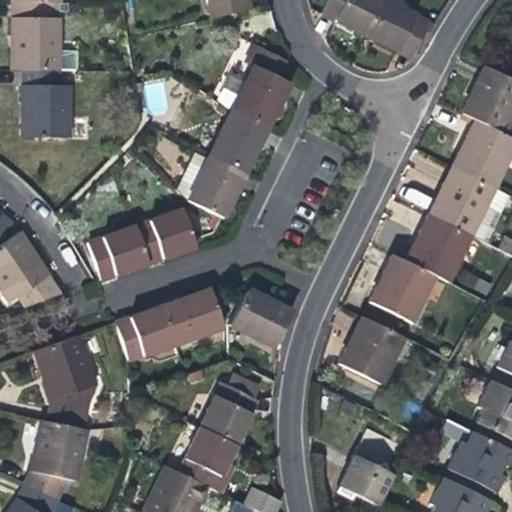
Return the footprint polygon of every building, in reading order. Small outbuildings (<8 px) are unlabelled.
[(236,0),(204,0),(209,19),(239,12),(238,7),(236,0)] [(344,29),(361,38),(377,6),(364,0),(324,0),(320,9),(334,16),(331,23),(344,29)] [(47,19),(47,4),(15,4),(15,18),(12,18),(12,34),(59,40),(58,19),(47,19)] [(392,13),(377,6),(361,38),(387,50),(392,53),(396,45),(409,52),(424,22),(395,8),(392,13)] [(59,40),(12,34),(12,39),(16,39),(16,50),(12,50),(11,70),(28,70),(54,70),(61,71),(59,40)] [(254,67),(248,78),(241,93),(239,96),(244,99),(237,114),(260,126),(267,129),(276,111),(282,98),(275,95),(281,83),(282,81),(277,79),(258,70),(254,67)] [(26,86),(26,105),(31,105),(31,110),(31,116),(26,116),(26,137),(73,137),(73,85),(62,85),(61,71),(54,70),(28,70),(28,86),(26,86)] [(511,120),(511,81),(488,70),(479,88),(483,90),(481,92),(479,96),(475,102),(471,99),(467,105),(462,117),(472,121),(475,123),(503,137),(509,126),(511,120)] [(253,140),(260,126),(237,114),(232,111),(217,141),(222,144),(214,159),(238,170),(245,174),(254,155),(260,143),(253,140)] [(493,190),(511,152),(511,141),(503,137),(475,123),(465,142),(469,144),(465,151),(463,156),(459,154),(451,169),(493,190)] [(197,150),(192,160),(205,166),(209,157),(197,150)] [(231,184),(238,170),(214,159),(209,157),(205,166),(195,186),(200,189),(192,204),(221,218),(223,219),(233,199),(239,188),(231,184)] [(187,201),(192,204),(200,189),(195,186),(205,166),(192,160),(177,191),(187,201)] [(506,197),(493,190),(451,169),(442,188),(446,190),(443,196),(439,203),(436,201),(428,216),(470,236),(484,208),(497,215),(506,197)] [(0,243),(6,239),(2,234),(10,226),(0,217),(0,215),(1,215),(0,214),(0,243)] [(194,248),(183,215),(167,221),(166,215),(135,226),(137,232),(145,257),(159,252),(162,259),(172,256),(194,248)] [(446,284),(470,236),(428,216),(419,235),(423,236),(420,243),(416,249),(412,247),(405,263),(433,277),(446,284)] [(44,273),(35,259),(30,262),(23,249),(27,247),(17,231),(6,239),(0,243),(0,287),(1,288),(10,302),(18,297),(25,307),(58,295),(52,286),(50,288),(42,275),(44,273)] [(148,264),(145,257),(137,232),(119,238),(117,232),(85,244),(96,274),(111,269),(114,276),(124,272),(148,264)] [(409,324),(433,277),(405,263),(392,257),(382,275),(386,277),(382,285),(380,290),(376,288),(368,304),(409,324)] [(464,268),(457,280),(484,296),(491,284),(464,268)] [(178,310),(165,315),(173,338),(175,344),(206,333),(204,328),(221,323),(209,290),(176,301),(178,310)] [(291,314),(278,307),(246,291),(231,321),(249,330),(246,336),(275,350),(291,314)] [(171,303),(162,306),(165,315),(178,310),(176,301),(171,303)] [(156,344),(173,338),(165,315),(162,306),(143,312),(128,318),(131,326),(117,331),(127,360),(158,350),(156,344)] [(361,318),(352,336),(356,338),(353,343),(350,350),(346,347),(337,365),(378,385),(402,338),(361,318)] [(249,330),(231,321),(230,323),(230,328),(241,333),(246,336),(249,330)] [(34,350),(40,369),(45,367),(47,372),(48,374),(92,380),(78,334),(34,350)] [(494,366),(511,374),(511,340),(511,342),(507,339),(494,366)] [(53,400),(49,420),(83,427),(91,385),(94,385),(92,380),(48,374),(49,380),(44,381),(50,400),(53,400)] [(253,402),(254,400),(258,391),(232,378),(227,389),(247,399),(248,400),(242,413),(249,416),(255,403),(253,402)] [(511,392),(487,380),(474,407),(478,409),(472,422),(511,441),(511,392)] [(248,400),(247,399),(227,389),(219,385),(214,395),(205,414),(210,417),(203,432),(234,447),(245,424),(249,416),(242,413),(248,400)] [(87,428),(83,427),(49,420),(41,419),(37,438),(42,438),(40,449),(39,452),(34,451),(31,470),(33,470),(26,487),(56,500),(67,477),(76,479),(87,428)] [(511,453),(444,420),(437,433),(456,442),(444,468),(492,492),(500,476),(495,474),(498,468),(500,464),(504,466),(511,453)] [(225,466),(234,447),(203,432),(196,447),(190,444),(175,474),(204,488),(211,476),(218,479),(225,466)] [(342,490),(357,497),(376,507),(391,475),(390,474),(385,464),(374,467),(352,456),(344,471),(350,474),(346,481),(342,490)] [(141,511),(188,511),(190,509),(193,503),(198,506),(206,489),(204,488),(175,474),(164,468),(141,511)] [(482,511),(487,501),(439,478),(426,505),(431,507),(428,511),(482,511)] [(50,511),(56,500),(26,487),(19,500),(17,499),(7,511),(50,511)]
